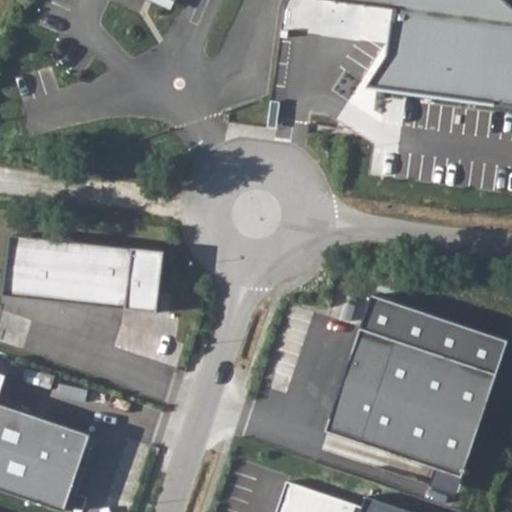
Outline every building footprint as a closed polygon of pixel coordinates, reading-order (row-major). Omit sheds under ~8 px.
[(139,0),(166,12),(171,0),(139,0)] [(394,53),(368,84),(511,101),(511,5),(506,0),(351,0),(399,7),(394,53)] [(0,295),(153,312),(159,254),(0,237),(0,295)] [(498,372),(361,327),(327,432),(464,477),(498,372)] [(91,431),(0,400),(0,483),(65,506),(91,431)] [(352,503),(283,479),(271,511),(417,511),(356,491),(352,503)]
